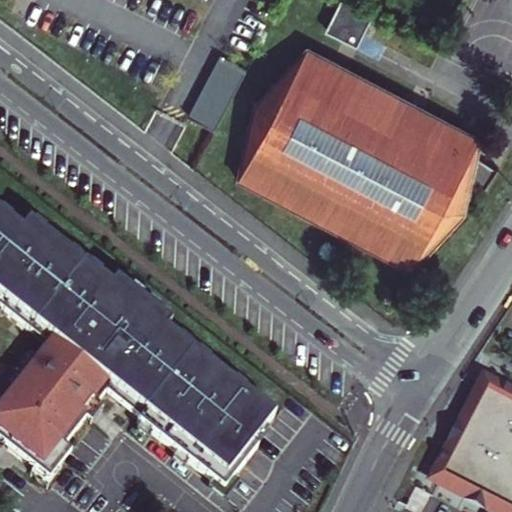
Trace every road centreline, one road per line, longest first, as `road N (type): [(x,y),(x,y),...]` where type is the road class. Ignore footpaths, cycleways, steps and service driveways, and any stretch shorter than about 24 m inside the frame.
road 1 (residential): [(420,383),(0,55)]
road 2 (residential): [(0,82),(406,403)]
road 3 (tertiary): [(420,383),(511,248)]
road 4 (tertiary): [(350,511),(406,403)]
